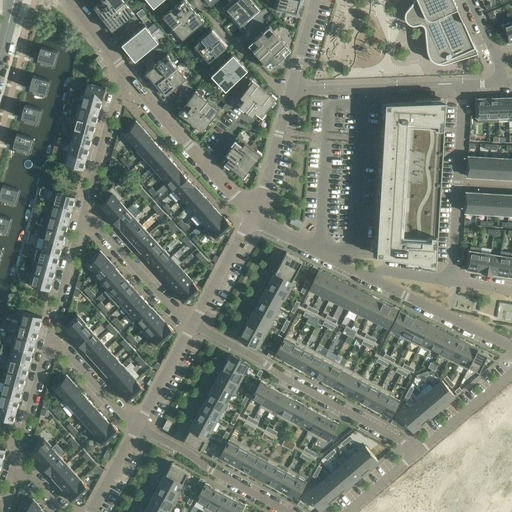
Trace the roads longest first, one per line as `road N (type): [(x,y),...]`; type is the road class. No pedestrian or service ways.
road 1 (residential): [(193,323),(415,454)]
road 2 (residential): [(125,70),(255,214)]
road 3 (residential): [(137,427),(285,511)]
road 4 (residential): [(460,84),(291,90)]
road 5 (residential): [(84,212),(191,328)]
road 6 (residential): [(373,273),(511,346)]
road 7 (residential): [(125,70),(84,212)]
road 8 (residential): [(197,0),(267,79),(291,90)]
road 9 (residential): [(255,214),(373,273)]
road 10 (residential): [(291,90),(255,214)]
road 11 (residential): [(48,335),(17,460)]
road 12 (residential): [(84,212),(48,335)]
road 13 (residential): [(137,427),(48,335)]
road 14 (residential): [(193,323),(255,214)]
road 15 (residential): [(511,374),(415,454)]
